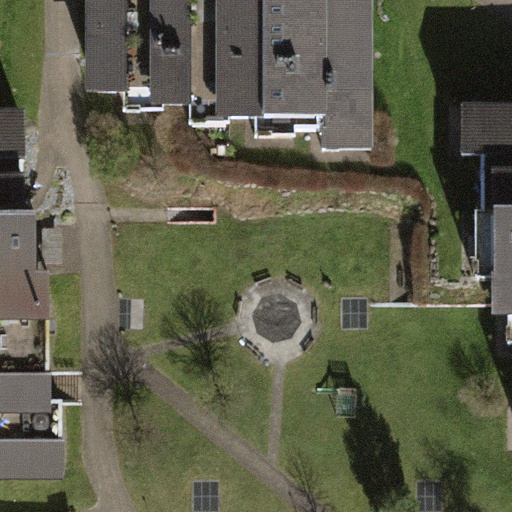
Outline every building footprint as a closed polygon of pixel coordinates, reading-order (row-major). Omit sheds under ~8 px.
[(97,0),(97,91),(162,91),(162,105),(228,105),(228,0),(97,0)] [(228,0),(228,105),(228,118),(295,118),(295,131),(362,131),(362,0),(228,0)] [(511,117),(481,118),(482,212),(494,212),(494,303),(511,302),(511,117)] [(23,122),(0,121),(0,310),(49,310),(49,308),(43,308),(43,301),(36,301),(36,215),(7,215),(7,189),(23,189),(23,122)] [(49,310),(0,310),(0,468),(62,469),(62,400),(33,400),(33,375),(49,375),(49,310)]
